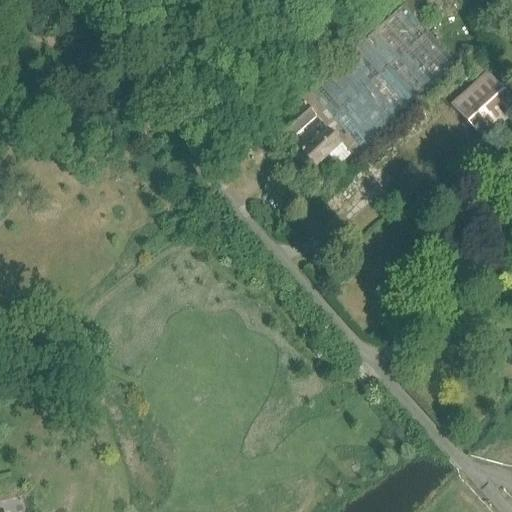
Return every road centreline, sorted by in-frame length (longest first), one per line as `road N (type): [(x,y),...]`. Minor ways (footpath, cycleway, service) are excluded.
road 1 (residential): [(505,511),(67,0)]
road 2 (unknown): [(287,263),(449,120)]
